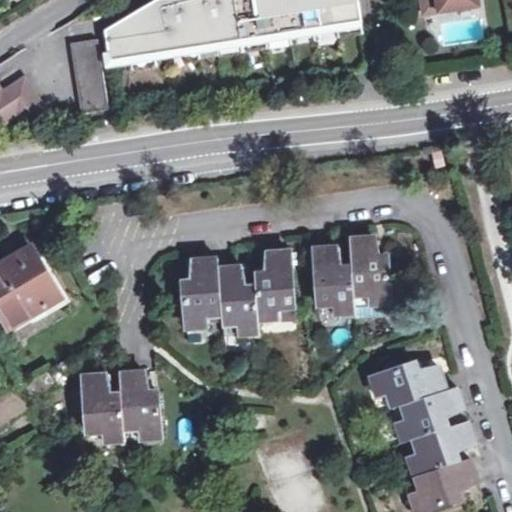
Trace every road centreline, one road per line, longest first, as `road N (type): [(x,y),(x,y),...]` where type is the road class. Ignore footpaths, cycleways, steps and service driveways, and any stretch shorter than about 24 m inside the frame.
road 1 (residential): [(511,501),(446,244),(423,202),(391,197),(155,230),(132,241),(124,262),(136,353)]
road 2 (tertiary): [(0,173),(511,106)]
